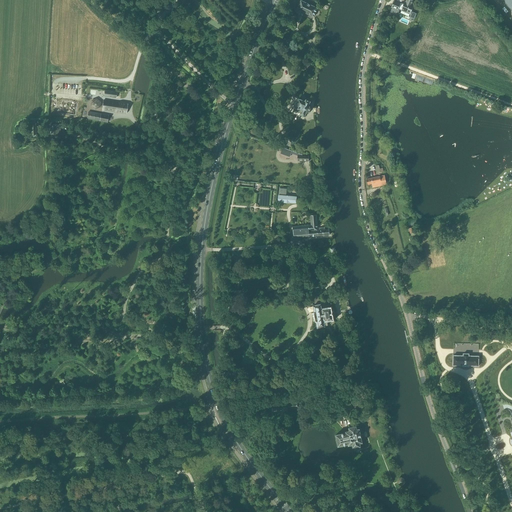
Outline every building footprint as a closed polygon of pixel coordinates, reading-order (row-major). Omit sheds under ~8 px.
[(318,8),(301,0),(297,9),(314,17),(318,8)] [(411,16),(414,18),(416,14),(412,12),(414,5),(412,4),(414,1),(412,0),(406,0),(406,1),(405,1),(403,5),(394,1),(391,8),(398,10),(399,7),(402,9),(401,10),(410,14),(411,14),(411,16)] [(511,0),(503,0),(511,10),(511,0)] [(305,101),(299,98),(297,102),(296,101),(294,106),(296,107),(294,110),(301,113),(300,114),(304,116),(305,117),(305,116),(306,115),(307,112),(307,113),(309,112),(311,108),(310,106),(309,106),(310,105),(311,102),(311,101),(310,101),(306,99),(305,101)] [(96,99),(92,101),(92,105),(95,108),(99,106),(100,102),(96,99)] [(128,104),(103,100),(102,110),(126,114),(128,104)] [(100,121),(107,122),(109,115),(101,114),(89,111),(87,119),(100,121)] [(60,125),(48,126),(49,134),(60,134),(60,125)] [(305,156),(283,148),(281,154),(290,157),(291,154),(298,156),(298,161),(308,161),(309,156),(305,156)] [(380,176),(366,179),(367,185),(372,184),(373,188),(382,186),(380,176)] [(279,195),(287,196),(288,189),(279,188),(279,195)] [(297,197),(287,196),(279,195),(278,203),(296,205),(297,197)] [(310,215),(311,224),(311,225),(293,226),(294,238),(330,234),(329,229),(329,228),(328,228),(328,229),(325,229),(325,226),(321,227),(319,227),(320,230),(318,230),(316,214),(310,215)] [(327,321),(334,320),(332,307),(330,307),(329,304),(323,305),(322,300),(320,300),(320,296),(314,297),(315,305),(314,305),(318,328),(325,326),(325,325),(328,325),(327,321)] [(496,332),(485,331),(484,339),(495,340),(496,332)] [(463,356),(455,356),(454,363),(463,363),(463,364),(468,364),(468,363),(476,363),(476,357),(468,356),(468,354),(463,354),(463,356)] [(271,406),(272,411),(301,407),(300,402),(271,406)] [(346,433),(336,435),(338,447),(348,445),(348,446),(352,445),(353,448),(360,447),(360,444),(363,443),(360,429),(357,429),(356,426),(349,428),(349,431),(346,432),(346,433)] [(404,485),(405,483),(404,479),(401,478),(398,479),(396,482),(397,485),(400,486),(404,485)]
